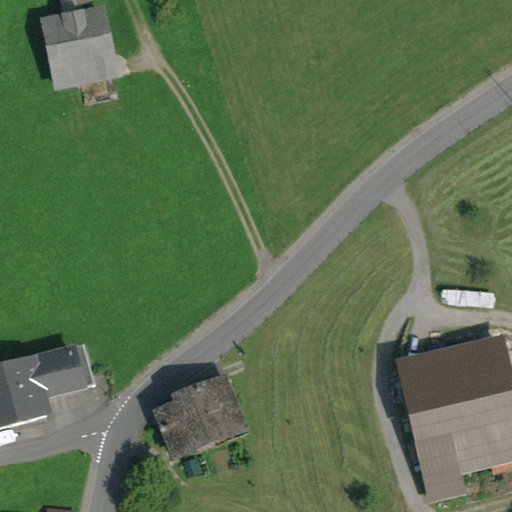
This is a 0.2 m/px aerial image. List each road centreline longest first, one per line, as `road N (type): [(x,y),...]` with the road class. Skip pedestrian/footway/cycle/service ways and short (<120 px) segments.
road 1 (tertiary): [(511,87),(381,180),(147,394),(120,439)]
road 2 (track): [(381,180),(403,206),(416,242),(424,332),(387,378),(386,408),(405,482),(431,511)]
road 3 (track): [(161,62),(276,284)]
road 4 (residential): [(0,459),(120,439)]
